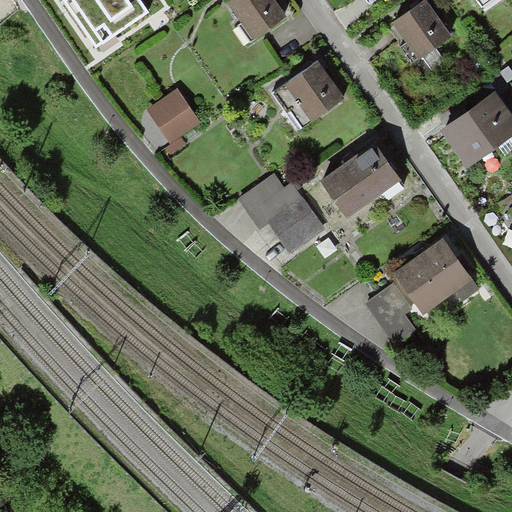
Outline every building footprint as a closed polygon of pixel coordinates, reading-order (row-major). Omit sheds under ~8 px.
[(170,7),(164,0),(65,0),(62,2),(96,49),(116,35),(120,42),(170,7)] [(251,43),(287,17),(274,0),(230,0),(226,3),(241,24),(239,26),(251,43)] [(412,62),(453,36),(429,0),(425,0),(393,21),(406,42),(401,46),(412,62)] [(494,0),(475,0),(482,9),(494,0)] [(287,115),(291,112),(302,127),(345,98),(318,60),(272,92),(287,115)] [(178,89),(148,110),(171,144),(202,124),(178,89)] [(466,169),(511,138),(511,117),(496,94),(440,131),(466,169)] [(386,202),(405,188),(374,144),(321,182),(348,220),(382,196),(386,202)] [(275,174),(239,199),(260,229),(270,222),(291,252),(324,229),(292,184),(286,188),(275,174)] [(394,274),(423,314),(455,291),(462,301),(479,289),(443,239),(394,274)] [(412,311),(394,284),(365,303),(393,344),(416,329),(407,315),(412,311)]
